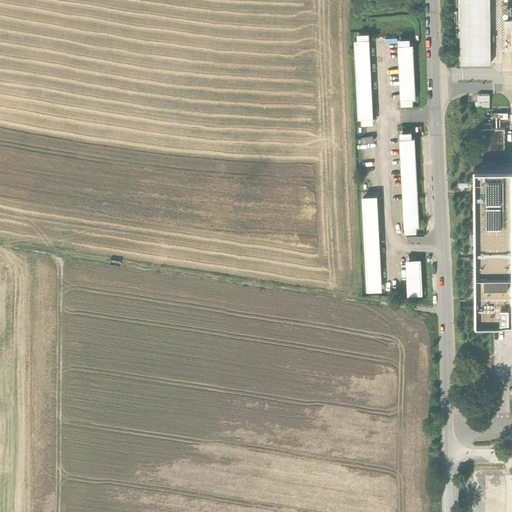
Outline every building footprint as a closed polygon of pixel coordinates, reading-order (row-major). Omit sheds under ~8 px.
[(460,0),(460,35),(461,50),(491,50),(490,0),(460,0)] [(363,108),(375,108),(371,31),(360,31),(356,31),(360,108),(363,108)] [(416,35),(412,35),(400,36),(402,89),(415,88),(417,88),(416,35)] [(480,93),(493,93),(492,81),(479,81),(480,93)] [(483,108),(484,140),(506,140),(506,114),(493,114),(493,108),(483,108)] [(413,127),(402,128),(406,216),(418,215),(421,215),(417,127),(413,127)] [(511,149),(476,150),(477,306),(511,305),(511,149)] [(379,184),(365,185),(369,279),(383,278),(379,184)] [(425,282),(423,247),(408,248),(410,282),(425,282)]
